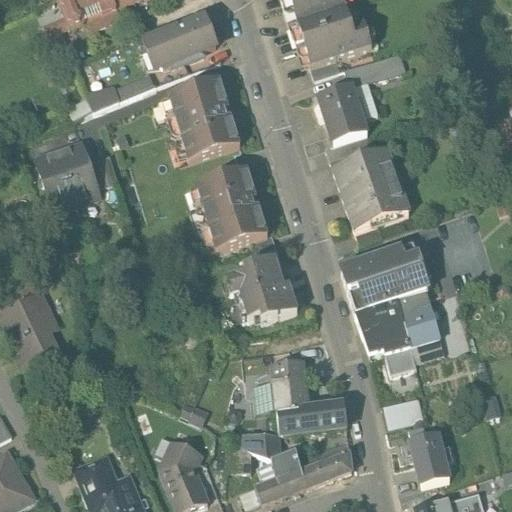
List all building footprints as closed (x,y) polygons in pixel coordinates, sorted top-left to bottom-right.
[(82,0),(59,0),(63,8),(82,0)] [(117,17),(109,0),(82,0),(63,8),(70,25),(71,32),(89,27),(94,36),(123,26),(117,17)] [(109,0),(117,17),(146,0),(109,0)] [(286,0),(296,30),(344,14),(340,0),(286,0)] [(37,19),(43,35),(59,30),(70,25),(63,8),(37,19)] [(146,39),(160,75),(225,49),(211,14),(146,39)] [(296,30),(310,75),(335,67),(371,56),(364,32),(351,35),(344,14),(296,30)] [(59,30),(43,35),(53,59),(68,52),(59,30)] [(343,77),(348,93),(350,93),(350,94),(405,78),(400,60),(343,77)] [(310,75),(314,86),(338,78),(335,67),(310,75)] [(84,95),(88,101),(95,116),(158,89),(154,76),(117,91),(116,88),(84,95)] [(193,165),(243,149),(222,81),(171,97),(193,165)] [(331,152),(366,141),(350,94),(350,93),(348,93),(317,104),(328,138),(326,138),(330,151),(331,152)] [(66,112),(73,126),(95,116),(88,101),(66,112)] [(125,137),(116,140),(121,150),(129,147),(125,137)] [(330,151),(325,153),(332,177),(355,169),(352,158),(369,152),(366,141),(331,152),(330,151)] [(59,151),(80,211),(106,202),(102,191),(93,164),(85,142),(59,151)] [(33,161),(54,220),(80,211),(59,151),(33,161)] [(332,177),(354,241),(377,232),(407,222),(385,158),(355,169),(332,177)] [(93,164),(102,191),(119,185),(110,159),(93,164)] [(246,175),(194,190),(215,257),(248,248),(267,242),(266,241),(246,175)] [(38,205),(34,195),(22,200),(26,210),(38,205)] [(377,232),(354,241),(359,251),(381,243),(377,232)] [(267,242),(248,248),(252,259),(275,252),(271,239),(266,241),(267,242)] [(20,261),(25,277),(57,266),(52,250),(20,261)] [(275,252),(252,259),(247,261),(250,272),(274,265),(274,267),(280,265),(276,252),(275,252)] [(419,252),(340,278),(354,322),(397,308),(425,299),(433,296),(419,252)] [(154,258),(142,262),(145,271),(158,266),(154,258)] [(250,272),(242,275),(243,280),(222,286),(228,305),(233,304),(241,330),(247,328),(247,329),(259,325),(260,330),(296,319),(288,291),(282,293),(274,267),(274,265),(250,272)] [(0,299),(0,309),(2,314),(41,297),(35,283),(0,299)] [(0,315),(0,325),(27,383),(66,365),(54,338),(62,334),(44,295),(41,297),(2,314),(0,315)] [(425,299),(397,308),(410,354),(438,346),(425,299)] [(397,308),(354,322),(362,343),(378,338),(383,357),(384,362),(410,355),(410,354),(397,308)] [(378,338),(362,343),(368,361),(383,357),(378,338)] [(238,346),(242,379),(272,375),(271,373),(273,373),(269,341),(238,346)] [(438,346),(410,354),(410,355),(414,370),(443,361),(438,346)] [(414,370),(410,355),(384,362),(389,382),(415,375),(414,370)] [(277,419),(314,415),(313,409),(306,410),(305,399),(312,399),(311,391),(303,391),(301,369),(273,373),(271,373),(272,375),(273,389),(277,417),(277,419)] [(277,417),(273,389),(252,392),(255,419),(277,417)] [(418,405),(382,413),(388,437),(423,428),(418,405)] [(181,417),(202,429),(207,420),(186,408),(181,417)] [(279,441),(349,433),(343,411),(314,415),(277,419),(279,441)] [(0,446),(12,440),(1,420),(0,420),(0,446)] [(422,435),(408,438),(411,449),(409,450),(416,478),(418,478),(422,493),(447,487),(436,437),(423,440),(422,435)] [(275,440),(240,436),(238,448),(272,464),(276,462),(275,440)] [(174,511),(202,511),(213,508),(198,473),(206,460),(172,444),(158,472),(174,511)] [(227,450),(225,475),(249,475),(250,457),(227,450)] [(0,459),(0,511),(24,511),(39,505),(10,455),(0,459)] [(276,462),(272,464),(277,485),(253,493),(260,511),(305,494),(300,477),(294,456),(276,462)] [(147,511),(133,477),(120,483),(109,458),(73,473),(88,511),(147,511)] [(300,477),(305,494),(350,477),(349,459),(300,477)] [(446,506),(419,511),(480,511),(477,500),(447,508),(446,506)]
